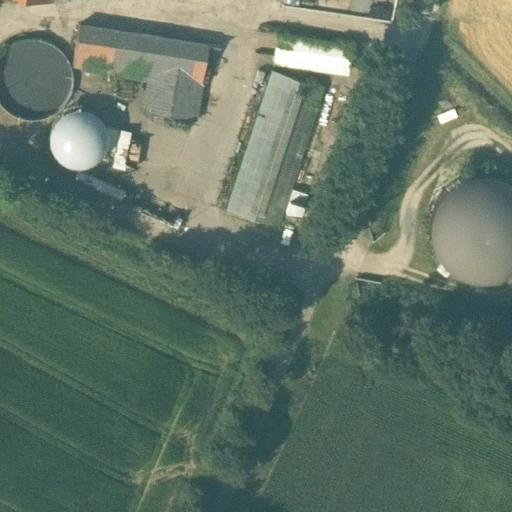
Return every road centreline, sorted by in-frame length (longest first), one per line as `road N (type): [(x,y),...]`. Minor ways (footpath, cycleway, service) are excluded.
road 1 (unclassified): [(427,0),(377,140),(217,511)]
road 2 (track): [(317,285),(169,232),(0,154)]
